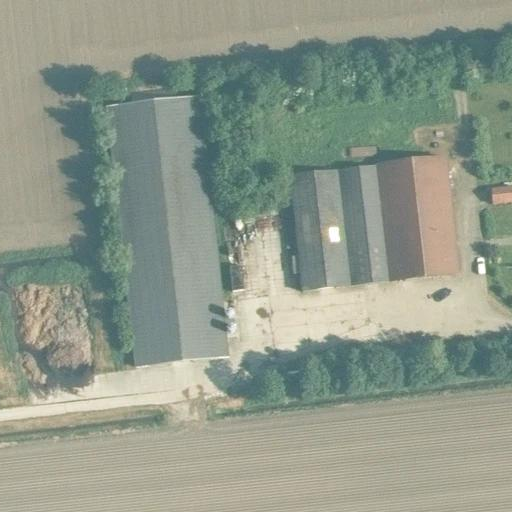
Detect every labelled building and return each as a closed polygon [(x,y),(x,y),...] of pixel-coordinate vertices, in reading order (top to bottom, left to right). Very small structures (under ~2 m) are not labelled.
[(196,99),(107,109),(135,369),(225,359),(196,99)] [(378,166),(378,167),(391,282),(456,275),(443,159),(378,166)] [(378,167),(341,171),(353,286),(391,282),(378,167)] [(341,171),(288,177),(301,292),(353,286),(341,171)] [(511,187),(489,190),(491,204),(511,201),(511,187)] [(224,273),(226,330),(256,329),(254,272),(224,273)]
